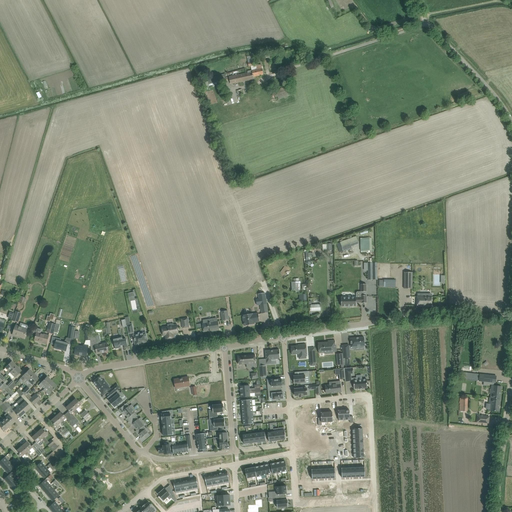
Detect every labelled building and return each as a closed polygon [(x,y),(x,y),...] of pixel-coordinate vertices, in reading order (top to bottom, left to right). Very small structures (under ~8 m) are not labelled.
[(253,74),(253,77),(263,75),(262,70),(261,64),(257,65),(257,66),(256,66),(256,65),(255,65),(253,58),(254,57),(253,54),(249,55),(252,70),(253,74)] [(240,75),(229,77),(230,79),(231,84),(242,81),(254,79),(253,77),(253,74),(252,70),(252,71),(248,71),(248,73),(240,75)] [(209,81),(205,82),(206,86),(210,85),(210,86),(227,81),(225,74),(214,77),(211,78),(208,78),(209,81)] [(289,86),(271,92),(273,98),(278,97),(279,99),(291,95),(289,86)] [(340,243),(337,244),(340,252),(343,251),(344,252),(352,249),(350,246),(358,243),(356,237),(340,243)] [(371,238),(360,238),(360,251),(372,251),(371,238)] [(377,263),(368,263),(368,267),(368,279),(377,279),(377,267),(377,263)] [(404,272),(404,289),(412,289),(412,272),(404,272)] [(297,282),(292,282),(292,290),(296,290),(296,292),(301,292),(300,281),(299,282),(297,282)] [(420,297),(417,297),(417,305),(432,306),(432,297),(427,297),(427,294),(420,294),(420,297)] [(341,297),(341,306),(356,306),(356,302),(361,302),(361,303),(367,303),(367,295),(361,296),(361,298),(356,298),(356,297),(353,297),(353,296),(348,296),(348,297),(341,297)] [(267,303),(260,305),(261,313),(268,312),(267,303)] [(224,315),(221,316),(222,320),(229,319),(228,310),(224,311),(224,315)] [(48,316),(46,321),(50,322),(51,319),(53,320),(55,314),(51,313),(50,316),(48,316)] [(254,323),(260,322),(258,314),(253,315),(253,314),(243,315),(244,326),(255,324),(254,323)] [(181,319),(182,328),(189,327),(188,318),(181,319)] [(208,323),(202,323),(204,332),(211,331),(220,330),(218,321),(214,322),(214,319),(207,320),(208,323)] [(49,323),(47,332),(54,334),(54,332),(55,327),(56,324),(49,323)] [(168,327),(162,328),(163,336),(165,336),(166,339),(175,338),(175,335),(179,334),(177,324),(173,325),(174,327),(168,328),(168,327)] [(16,325),(14,330),(13,335),(18,337),(18,336),(24,338),(27,329),(16,325)] [(35,335),(36,335),(35,340),(41,342),(47,344),(49,336),(41,333),(42,330),(37,328),(35,335)] [(146,333),(141,334),(141,332),(140,332),(138,332),(138,333),(138,334),(133,335),(136,346),(141,345),(140,343),(148,342),(147,341),(148,340),(148,339),(147,338),(146,333)] [(97,336),(91,337),(91,345),(95,345),(97,354),(109,351),(107,343),(100,344),(99,343),(98,343),(97,336)] [(53,337),(51,344),(55,345),(54,348),(55,348),(55,349),(56,349),(57,349),(57,350),(58,350),(59,350),(59,349),(66,351),(68,346),(68,344),(68,343),(64,342),(61,341),(61,339),(53,337)] [(119,338),(113,339),(114,343),(115,348),(115,349),(121,347),(121,346),(121,345),(124,344),(124,345),(125,348),(128,347),(127,343),(127,340),(126,339),(123,339),(123,337),(119,338)] [(349,345),(343,345),(344,358),(350,358),(349,350),(356,349),(355,346),(365,346),(364,337),(350,338),(351,346),(349,346),(349,345)] [(328,342),(318,342),(319,352),(325,352),(325,353),(331,353),(331,351),(337,351),(336,345),(335,345),(335,340),(328,340),(328,342)] [(298,346),(291,346),(292,354),(303,354),(303,358),(306,357),(306,354),(307,354),(306,344),(298,345),(298,346)] [(76,345),(76,349),(75,354),(87,356),(88,345),(84,345),(84,346),(76,345)] [(279,350),(265,351),(267,363),(271,363),(271,359),(280,359),(279,350)] [(251,367),(256,367),(256,363),(255,354),(238,356),(239,365),(251,364),(251,367)] [(5,373),(7,375),(16,366),(11,362),(5,368),(8,370),(5,373)] [(16,366),(7,375),(8,375),(12,379),(15,377),(21,371),(16,366)] [(353,367),(344,368),(345,379),(345,382),(352,381),(353,380),(354,389),(367,388),(367,379),(357,380),(357,378),(351,378),(351,374),(353,374),(353,367)] [(25,378),(27,380),(34,374),(29,369),(20,378),(23,380),(25,378)] [(294,376),(294,383),(301,383),(301,384),(306,384),(305,376),(309,376),(308,371),(300,372),(300,375),(294,376)] [(463,373),(463,380),(477,381),(478,374),(463,373)] [(38,378),(34,374),(27,380),(30,383),(27,385),(29,388),(38,378)] [(480,374),(479,381),(493,383),(492,386),(492,389),(490,389),(490,393),(491,393),(491,398),(500,399),(502,387),(495,386),(495,383),(496,376),(480,374)] [(42,387),(44,389),(46,387),(51,381),(47,377),(38,385),(41,388),(42,387)] [(100,377),(93,382),(103,394),(110,389),(108,386),(109,385),(104,380),(104,381),(100,377)] [(190,386),(189,382),(188,377),(174,379),(176,388),(190,386)] [(275,379),(275,378),(271,379),(271,383),(268,383),(268,390),(276,389),(276,386),(282,385),(282,379),(275,379)] [(13,381),(8,387),(11,390),(17,385),(13,381)] [(49,389),(46,392),(49,396),(51,394),(51,393),(51,392),(56,386),(51,381),(46,387),(49,389)] [(325,385),(326,393),(333,392),(333,393),(342,392),(340,381),(336,381),(336,384),(325,385)] [(8,387),(5,390),(12,396),(15,393),(11,390),(8,387)] [(24,390),(22,392),(23,394),(25,395),(31,390),(28,387),(24,390)] [(114,387),(108,392),(110,395),(111,395),(111,394),(117,390),(114,387)] [(307,388),(295,389),(295,390),(294,390),(294,393),(295,393),(295,396),(299,395),(299,397),(303,397),(303,395),(307,395),(307,388)] [(276,389),(268,390),(269,397),(272,397),(273,401),(277,401),(277,399),(283,399),(283,396),(284,396),(284,393),(283,394),(283,393),(276,393),(276,389)] [(110,400),(109,401),(114,407),(120,403),(120,404),(124,401),(119,394),(121,393),(118,390),(117,390),(111,394),(111,395),(114,397),(110,400)] [(36,403),(32,397),(30,396),(28,394),(26,396),(34,405),(36,403)] [(33,396),(32,397),(36,403),(39,400),(40,399),(37,395),(36,394),(33,396)] [(16,402),(25,412),(31,407),(25,401),(22,397),(19,400),(16,402)] [(489,398),(488,410),(491,410),(494,411),(499,411),(500,399),(491,398),(489,398)] [(75,399),(70,403),(78,412),(81,410),(78,407),(81,405),(79,402),(75,399)] [(20,417),(25,412),(16,402),(10,407),(14,411),(20,417)] [(70,403),(65,408),(69,411),(71,414),(74,411),(76,414),(78,412),(70,403)] [(130,406),(127,403),(119,410),(122,413),(124,411),(126,414),(134,407),(132,405),(130,406)] [(209,417),(218,417),(217,412),(224,412),(224,411),(225,411),(224,407),(223,407),(223,404),(222,404),(222,403),(219,404),(219,405),(212,405),(213,410),(209,410),(209,417)] [(137,410),(134,407),(126,414),(128,417),(126,419),(129,422),(136,416),(137,415),(135,412),(137,410)] [(166,414),(161,414),(162,420),(172,419),(172,414),(173,414),(173,410),(166,411),(166,414)] [(350,410),(344,410),(344,420),(350,420),(350,422),(353,422),(353,419),(353,416),(350,416),(350,410)] [(7,417),(4,420),(9,426),(14,422),(11,418),(9,416),(9,415),(6,412),(4,414),(7,417)] [(55,416),(61,422),(62,424),(65,422),(63,420),(66,418),(60,412),(55,416)] [(321,418),(318,418),(319,426),(322,425),(322,422),(327,422),(327,412),(321,412),(321,418)] [(88,413),(83,417),(86,421),(87,421),(91,417),(88,413)] [(477,415),(476,422),(483,423),(484,416),(486,416),(477,415)] [(56,427),(61,422),(55,416),(50,421),(56,427)] [(139,419),(136,416),(129,422),(128,423),(131,426),(133,424),(135,427),(143,420),(141,418),(139,419)] [(225,426),(224,418),(214,419),(214,424),(210,424),(210,431),(219,430),(219,426),(225,426)] [(77,425),(71,419),(68,421),(69,421),(68,422),(72,427),(73,426),(75,428),(77,426),(77,425)] [(0,420),(0,426),(1,427),(4,431),(9,426),(4,420),(1,422),(0,420)] [(143,420),(135,427),(137,430),(135,432),(138,435),(147,427),(146,428),(144,425),(146,423),(143,420)] [(147,427),(138,435),(139,434),(141,437),(139,439),(142,442),(150,435),(148,433),(150,431),(147,427)] [(42,428),(37,433),(42,439),(47,434),(42,428)] [(219,430),(220,440),(227,439),(227,437),(228,437),(228,432),(223,433),(223,430),(219,430)] [(37,433),(32,437),(36,442),(34,444),(42,453),(45,451),(40,446),(44,442),(42,439),(37,433)] [(307,442),(307,446),(318,445),(317,433),(310,433),(310,438),(307,438),(307,442)] [(206,439),(198,440),(198,442),(199,450),(203,450),(203,452),(208,452),(207,449),(206,441),(206,439)] [(227,439),(220,440),(220,449),(224,449),(224,446),(228,446),(227,439)] [(27,442),(22,446),(29,454),(29,453),(30,455),(34,451),(39,456),(42,453),(34,444),(31,446),(27,442)] [(58,447),(54,442),(49,447),(53,451),(58,447)] [(163,447),(159,448),(159,453),(164,453),(164,454),(170,453),(170,450),(173,450),(172,445),(172,442),(169,442),(169,445),(163,445),(163,447)] [(176,442),(172,442),(172,445),(173,450),(174,454),(180,453),(180,452),(181,452),(188,451),(189,451),(188,448),(188,446),(188,443),(187,443),(180,444),(176,445),(176,442)] [(318,445),(307,446),(307,449),(308,449),(308,454),(313,453),(313,457),(322,457),(322,452),(318,452),(318,445)] [(22,446),(17,450),(23,457),(25,455),(26,457),(27,456),(27,455),(29,454),(22,446)] [(0,460),(0,464),(3,468),(9,462),(5,457),(0,460)] [(9,462),(3,468),(8,473),(14,467),(9,462)] [(34,467),(39,473),(46,467),(41,462),(34,467)] [(46,467),(39,473),(44,478),(50,472),(46,467)] [(4,479),(9,484),(15,478),(10,473),(4,479)] [(205,476),(207,487),(213,486),(211,475),(205,476)] [(15,478),(9,484),(13,489),(20,484),(15,478)] [(39,485),(43,490),(50,485),(45,479),(39,485)] [(174,482),(175,491),(176,493),(182,492),(180,482),(174,483),(174,482)] [(50,485),(43,490),(48,496),(54,490),(50,485)] [(280,497),(285,496),(285,494),(287,494),(286,486),(276,486),(277,491),(269,492),(269,497),(274,497),(280,497)] [(161,490),(158,493),(158,494),(163,500),(167,497),(169,499),(175,495),(171,488),(167,492),(164,488),(161,491),(161,490)] [(54,490),(48,496),(52,501),(59,495),(54,490)] [(280,497),(274,497),(274,501),(277,501),(277,508),(288,507),(287,500),(286,500),(280,500),(280,497)] [(249,510),(248,510),(247,511),(258,511),(258,508),(263,508),(263,499),(255,500),(256,505),(248,506),(249,510)] [(48,507),(52,511),(53,511),(59,507),(55,501),(48,507)] [(144,506),(141,509),(141,510),(143,511),(152,511),(150,509),(153,507),(149,502),(146,504),(145,504),(143,506),(144,506)]
